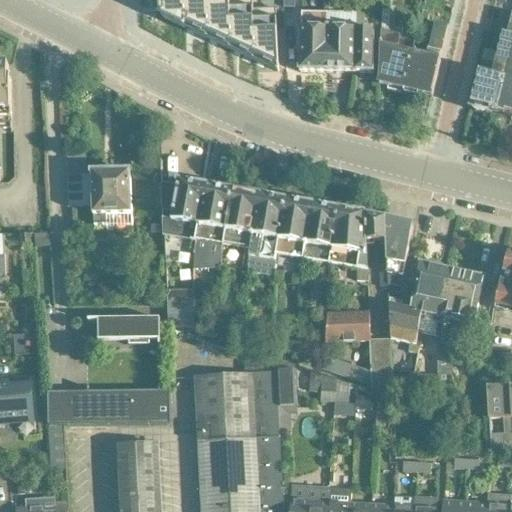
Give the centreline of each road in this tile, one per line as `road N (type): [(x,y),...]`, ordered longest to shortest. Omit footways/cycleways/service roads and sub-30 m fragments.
road 1 (residential): [(109,55),(265,130),(434,174)]
road 2 (residential): [(478,0),(434,174)]
road 3 (residential): [(2,0),(109,55)]
